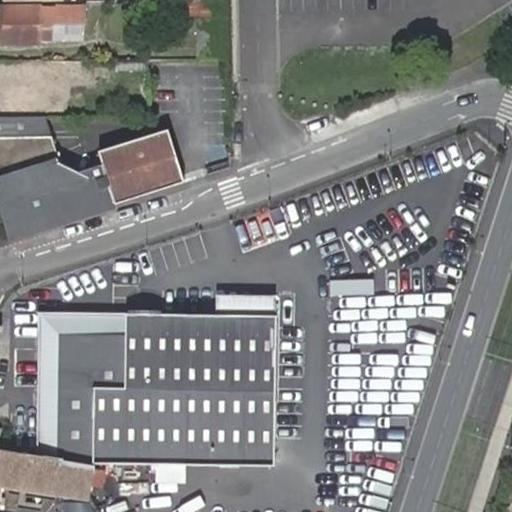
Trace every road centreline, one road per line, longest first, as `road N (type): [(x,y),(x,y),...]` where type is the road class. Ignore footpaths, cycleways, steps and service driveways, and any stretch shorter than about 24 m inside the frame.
road 1 (residential): [(0,271),(269,183),(482,100),(511,105)]
road 2 (tertiary): [(416,511),(511,214)]
